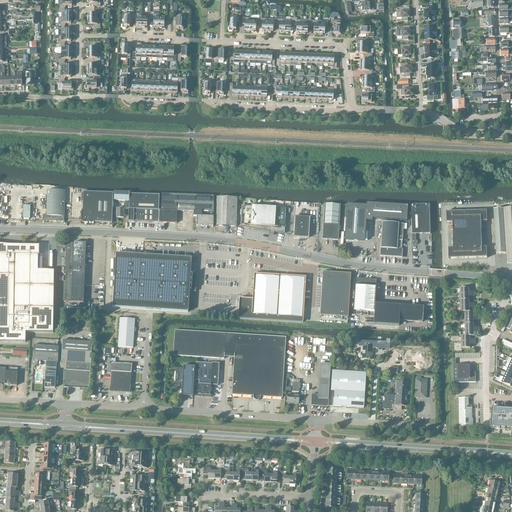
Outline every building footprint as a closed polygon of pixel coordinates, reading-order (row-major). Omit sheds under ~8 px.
[(73,3),(73,0),(58,0),(58,9),(65,9),(65,6),(72,6),(72,3),(73,3)] [(469,0),(470,8),(483,8),(483,5),(487,5),(487,8),(493,8),(493,5),(493,3),(493,0),(469,0)] [(371,10),(374,10),(373,6),(371,6),(370,2),(362,3),(362,11),(371,10)] [(432,17),(435,17),(435,10),(434,10),(434,6),(427,6),(427,10),(425,10),(425,12),(424,12),(424,15),(425,15),(425,21),(432,21),(432,17)] [(396,12),(396,18),(402,18),(402,22),(408,21),(408,18),(409,18),(409,12),(408,12),(408,8),(400,8),(400,12),(396,12)] [(65,9),(58,9),(58,12),(61,12),(61,18),(71,18),(72,18),(72,15),(71,14),(71,12),(65,12),(65,9)] [(100,11),(94,11),(94,14),(88,14),(88,16),(86,16),(87,19),(100,20),(100,11)] [(150,12),(150,14),(150,21),(153,21),(153,27),(154,27),(155,29),(158,28),(159,18),(159,15),(154,14),(154,12),(150,12)] [(178,30),(183,30),(183,26),(182,26),(183,15),(177,15),(177,13),(173,12),(173,21),(176,21),(176,28),(178,28),(178,30)] [(130,20),(133,20),(133,14),(124,13),(123,24),(122,24),(122,28),(127,28),(127,27),(129,27),(130,20)] [(141,27),(142,14),(133,14),(133,20),(136,20),(136,26),(137,26),(138,28),(141,27)] [(150,14),(147,14),(142,14),(141,27),(142,27),(145,28),(145,27),(147,27),(147,20),(150,21),(150,14)] [(164,18),(159,18),(158,28),(159,28),(162,29),(162,27),(164,27),(164,21),(167,21),(168,15),(164,15),(164,18)] [(230,16),(230,27),(229,27),(228,31),(233,31),(233,30),(236,30),(236,23),(239,23),(239,16),(230,16)] [(284,33),(285,20),(285,17),(276,17),(276,19),(276,26),(279,26),(279,32),(281,32),(281,34),(284,33)] [(61,18),(58,18),(58,27),(65,27),(65,24),(71,24),(71,22),(72,22),(71,19),(71,18),(61,18)] [(249,31),(250,32),(250,18),(242,18),(242,24),(245,24),(244,31),(246,31),(246,32),(249,31)] [(256,25),(259,25),(259,19),(256,19),(251,19),(251,18),(250,18),(250,32),(253,32),(254,31),(255,31),(256,25)] [(290,26),(293,26),(294,18),(290,18),(290,20),(285,20),(284,33),(285,33),(288,34),(288,32),(290,32),(290,26)] [(301,34),(302,34),(302,20),(297,20),(297,18),(294,18),(293,26),(296,27),(296,33),(298,33),(298,34),(301,34)] [(334,21),(334,19),(331,18),(331,19),(330,27),(333,27),(333,34),(336,34),(340,34),(341,30),(340,30),(340,21),(334,21)] [(494,27),(494,18),(485,18),(485,20),(483,20),(483,25),(488,25),(488,27),(494,27)] [(100,20),(87,19),(87,20),(86,23),(88,23),(88,25),(94,25),(94,28),(100,28),(100,20)] [(267,32),(268,19),(259,19),(259,25),(262,25),(262,31),(263,31),(264,33),(267,32)] [(273,26),(276,26),(276,19),(268,19),(267,32),(268,32),(271,33),(271,32),(273,32),(273,26)] [(308,27),(311,27),(311,19),(308,19),(308,21),(302,20),(302,34),(305,35),(306,33),(307,33),(308,27)] [(318,34),(319,34),(319,21),(311,21),(311,19),(311,27),(314,27),(313,34),(315,34),(315,35),(318,34)] [(453,19),(453,28),(461,28),(461,19),(453,19)] [(319,21),(319,34),(322,35),(323,34),(324,34),(325,28),(328,28),(328,22),(319,21)] [(360,31),(360,34),(367,34),(367,37),(374,37),(374,28),(365,28),(365,27),(361,26),(360,31)] [(58,27),(58,36),(71,36),(71,35),(72,32),(71,32),(71,30),(65,30),(65,27),(58,27)] [(397,32),(396,32),(396,36),(397,36),(397,37),(402,37),(402,40),(408,40),(408,37),(409,36),(409,30),(408,30),(408,27),(402,27),(396,27),(397,31),(397,32)] [(424,35),(425,35),(425,40),(433,40),(433,37),(436,37),(436,31),(433,31),(432,28),(424,28),(425,32),(424,32),(424,33),(424,35)] [(489,36),(489,37),(494,37),(494,28),(486,29),(486,31),(487,31),(487,36),(489,36)] [(453,30),(453,40),(459,39),(459,40),(464,40),(463,30),(453,30)] [(58,36),(58,45),(65,45),(65,42),(71,42),(71,40),(72,39),(71,36),(58,36)] [(357,48),(370,49),(371,40),(364,40),(364,43),(358,43),(358,44),(356,45),(357,48)] [(120,44),(120,48),(121,48),(121,55),(121,59),(127,59),(128,59),(130,59),(130,53),(128,53),(127,53),(128,46),(125,46),(125,44),(120,44)] [(58,45),(56,45),(56,48),(58,48),(58,54),(61,54),(71,54),(71,53),(72,50),(71,50),(71,48),(65,48),(65,45),(58,45)] [(87,53),(100,53),(100,45),(94,45),(94,48),(88,48),(88,49),(86,50),(87,53)] [(141,58),(141,46),(138,46),(138,45),(136,46),(135,52),(132,52),(132,60),(135,61),(136,58),(141,58)] [(409,55),(410,55),(410,49),(409,49),(408,45),(400,46),(401,49),(397,50),(397,56),(403,55),(403,59),(409,59),(409,55)] [(480,52),(480,58),(488,57),(488,52),(495,52),(495,46),(485,47),(486,52),(480,52)] [(170,47),(168,47),(168,59),(173,59),(173,62),(176,62),(177,51),(174,51),(174,48),(171,48),(170,47)] [(177,61),(181,62),(181,58),(187,58),(187,51),(188,51),(188,47),(184,47),(184,48),(181,48),(181,55),(178,55),(177,61)] [(433,56),(434,56),(434,50),(433,50),(432,47),(424,47),(425,59),(433,59),(433,56)] [(209,50),(209,49),(205,48),(204,53),(205,53),(205,64),(214,64),(215,58),(212,58),(212,51),(209,50)] [(364,57),(367,57),(372,58),(372,54),(370,54),(370,49),(357,48),(357,49),(356,52),(358,52),(357,54),(364,54),(364,57)] [(215,58),(214,64),(218,64),(218,61),(224,61),(224,54),(225,54),(225,49),(221,49),(221,51),(218,51),(218,58),(215,58)] [(239,63),(240,51),(239,52),(236,52),(236,51),(234,51),(234,52),(234,58),(231,58),(230,66),(234,66),(234,63),(239,63)] [(462,51),(452,52),(452,60),(463,59),(462,51)] [(269,53),(269,52),(266,53),(266,62),(271,62),(271,66),(275,66),(275,60),(272,59),(272,53),(269,53)] [(94,62),(100,62),(100,53),(87,53),(87,54),(86,57),(88,57),(88,59),(94,59),(94,62)] [(279,65),(285,66),(285,53),(285,54),(282,54),(282,53),(280,53),(280,54),(279,60),(276,59),(276,66),(279,66),(279,65)] [(56,63),(58,63),(64,63),(64,60),(71,60),(71,58),(72,57),(71,54),(61,54),(61,59),(56,59),(56,63)] [(328,55),(328,65),(328,64),(328,67),(333,68),(337,68),(337,62),(334,62),(334,56),(331,56),(331,55),(328,55)] [(359,65),(359,66),(372,66),(373,61),(375,61),(375,58),(372,58),(367,57),(366,60),(360,60),(360,62),(359,62),(359,65)] [(87,70),(87,71),(97,71),(97,65),(100,65),(100,62),(94,62),(94,65),(88,65),(88,67),(86,67),(87,70)] [(61,66),(61,72),(71,72),(71,71),(72,68),(71,68),(71,66),(64,66),(64,63),(58,63),(58,66),(61,66)] [(399,68),(400,74),(404,74),(404,77),(410,77),(410,74),(411,74),(410,67),(407,68),(407,64),(400,64),(401,68),(399,68)] [(426,69),(426,76),(427,76),(427,79),(435,79),(434,65),(426,65),(427,69),(426,69)] [(366,75),(369,75),(372,75),(372,66),(359,66),(358,69),(360,70),(360,71),(366,72),(366,75)] [(26,72),(27,85),(34,85),(34,71),(26,72)] [(94,76),(94,79),(100,79),(100,76),(97,76),(97,71),(87,71),(86,74),(88,74),(88,76),(94,76)] [(71,72),(61,72),(58,72),(58,81),(64,81),(64,77),(71,78),(71,76),(72,75),(71,72)] [(361,83),(372,83),(372,78),(375,78),(375,75),(372,75),(369,75),(369,78),(362,78),(362,79),(361,80),(361,83)] [(511,75),(501,76),(501,81),(503,81),(503,83),(504,83),(509,83),(510,83),(510,82),(511,82),(511,75)] [(130,76),(128,76),(121,76),(120,87),(119,87),(119,91),(124,91),(124,89),(126,90),(127,82),(130,83),(130,76)] [(178,78),(178,82),(178,84),(181,84),(180,91),(183,92),(183,93),(188,94),(188,89),(187,89),(187,78),(178,78)] [(100,79),(94,79),(94,82),(87,82),(87,85),(85,85),(85,90),(89,90),(89,89),(100,89),(100,79)] [(204,80),(204,90),(203,90),(203,95),(207,95),(207,93),(210,93),(210,86),(213,86),(214,80),(204,80)] [(214,80),(213,86),(216,86),(216,93),(219,94),(219,95),(223,96),(224,91),(223,91),(223,84),(217,84),(217,80),(214,80)] [(64,81),(58,81),(58,84),(62,84),(62,90),(69,90),(69,91),(73,91),(73,86),(71,86),(71,84),(64,84),(64,81)] [(237,97),(238,97),(238,87),(233,87),(233,84),(229,83),(229,90),(232,90),(232,96),(233,96),(234,97),(236,97),(237,97)] [(281,99),(282,89),(282,86),(276,86),(277,83),(273,83),(273,92),(276,92),(276,98),(277,98),(278,99),(280,98),(281,98),(281,99)] [(372,83),(361,83),(361,84),(361,87),(362,87),(362,89),(368,89),(368,92),(374,92),(375,84),(372,83)] [(427,96),(427,101),(434,100),(433,96),(437,96),(436,84),(428,84),(429,89),(428,89),(428,92),(429,92),(429,96),(427,96)] [(266,97),(267,91),(270,92),(270,85),(267,85),(267,86),(261,85),(261,88),(261,98),(263,98),(264,99),(266,98),(266,97)] [(327,91),(327,101),(328,101),(328,100),(329,101),(330,101),(332,101),(332,100),(333,100),(333,94),(336,94),(337,86),(333,86),(333,88),(327,88),(327,91)] [(402,86),(397,87),(397,90),(400,90),(401,96),(405,96),(405,99),(411,99),(411,96),(412,95),(412,89),(408,89),(408,86),(402,86)] [(369,97),(362,96),(361,99),(361,104),(365,104),(366,103),(375,103),(375,98),(378,98),(379,94),(369,94),(369,97)] [(470,105),(465,105),(465,109),(458,109),(458,113),(471,113),(470,105)] [(43,221),(64,221),(65,190),(47,190),(46,215),(44,215),(43,221)] [(81,221),(81,222),(82,223),(83,223),(84,224),(94,224),(94,223),(112,224),(113,194),(83,193),(82,211),(81,211),(81,221)] [(129,194),(114,193),(114,201),(125,202),(129,202),(129,194)] [(168,195),(161,194),(160,210),(159,210),(158,222),(167,223),(168,195)] [(129,210),(128,221),(141,222),(153,222),(158,222),(159,210),(159,196),(129,195),(129,210)] [(168,195),(167,223),(177,223),(177,211),(178,195),(168,195)] [(178,195),(177,211),(194,212),(194,217),(197,217),(203,217),(210,217),(210,212),(214,212),(214,196),(178,195)] [(216,226),(226,227),(227,198),(217,197),(216,226)] [(227,198),(226,227),(236,227),(237,198),(227,198)] [(325,204),(323,239),(338,240),(340,205),(325,204)] [(347,205),(344,240),(364,241),(366,221),(372,222),(372,219),(406,221),(407,207),(366,204),(366,206),(347,205)] [(428,205),(411,206),(412,245),(416,245),(417,244),(417,242),(416,241),(415,234),(429,234),(428,205)] [(286,209),(242,206),(240,227),(270,232),(269,234),(274,235),(274,232),(284,234),(286,209)] [(511,208),(494,210),(497,254),(506,254),(507,264),(511,263),(511,208)] [(477,212),(477,222),(481,222),(487,222),(487,211),(486,211),(477,212)] [(197,217),(196,227),(202,227),(202,228),(208,228),(208,227),(213,228),(213,218),(214,213),(214,212),(210,212),(210,217),(203,217),(197,217)] [(447,223),(453,223),(457,223),(457,212),(447,212),(446,212),(447,223)] [(466,212),(457,212),(457,223),(467,222),(467,212),(466,212)] [(467,212),(467,222),(477,222),(477,212),(467,212)] [(294,237),(309,238),(310,218),(295,217),(294,237)] [(379,256),(401,257),(401,249),(403,224),(382,222),(380,248),(379,256)] [(453,223),(453,231),(467,231),(467,222),(457,223),(453,223)] [(467,222),(467,231),(481,230),(481,222),(477,222),(467,222)] [(467,231),(467,239),(482,239),(481,230),(467,231)] [(453,231),(453,240),(467,239),(467,231),(453,231)] [(453,248),(458,248),(468,248),(467,239),(453,240),(453,248)] [(482,239),(467,239),(468,248),(477,247),(482,247),(482,239)] [(74,243),(70,243),(66,243),(65,272),(66,272),(65,302),(72,302),(84,303),(86,243),(74,243)] [(0,342),(25,342),(26,332),(53,333),(54,271),(38,270),(38,255),(39,255),(39,246),(33,246),(33,247),(30,247),(30,246),(13,246),(10,246),(0,245),(0,342)] [(477,247),(468,248),(468,258),(478,258),(477,247)] [(482,247),(477,247),(478,258),(487,258),(487,247),(482,247)] [(458,248),(453,248),(448,248),(449,259),(459,259),(458,248)] [(468,248),(458,248),(459,259),(468,258),(468,248)] [(191,258),(116,253),(113,308),(188,312),(189,291),(195,291),(196,275),(190,274),(191,258)] [(351,274),(323,272),(320,316),(348,318),(351,274)] [(239,298),(238,318),(303,323),(303,318),(306,277),(254,274),(252,299),(239,298)] [(376,287),(376,280),(356,279),(355,286),(356,286),(354,310),(374,311),(375,301),(376,287)] [(399,326),(399,321),(422,322),(423,307),(378,304),(379,303),(378,303),(378,304),(375,302),(376,301),(375,301),(374,311),(373,324),(399,326)] [(120,318),(118,347),(133,348),(134,332),(135,332),(135,328),(134,328),(135,319),(128,319),(120,318)] [(253,396),(253,399),(255,401),(258,401),(260,399),(261,396),(282,398),(282,394),(286,337),(175,330),(173,356),(224,359),(224,356),(224,354),(234,355),(232,383),(232,395),(253,396)] [(501,344),(511,348),(511,343),(503,339),(501,344)] [(89,389),(91,365),(92,342),(63,340),(61,360),(66,360),(64,387),(89,389)] [(362,359),(368,360),(371,360),(371,354),(372,353),(372,348),(377,348),(377,342),(359,341),(359,347),(362,347),(362,352),(360,352),(360,356),(362,356),(362,359)] [(33,360),(46,361),(44,388),(55,388),(57,362),(58,362),(59,347),(34,345),(33,360)] [(427,352),(407,351),(405,371),(425,372),(427,352)] [(196,363),(195,380),(199,381),(198,390),(195,390),(195,396),(202,397),(211,397),(211,392),(210,392),(211,392),(211,391),(211,390),(211,389),(210,389),(211,385),(218,386),(219,363),(212,363),(212,364),(196,363)] [(110,392),(130,393),(132,365),(111,364),(110,392)] [(328,400),(330,364),(320,364),(318,396),(313,395),(312,405),(327,406),(328,400)] [(464,364),(454,364),(454,383),(476,382),(476,373),(473,371),(470,371),(470,368),(467,365),(464,365),(464,364)] [(175,382),(175,386),(174,386),(174,387),(174,388),(175,389),(175,390),(182,390),(182,396),(191,396),(191,397),(192,397),(194,367),(184,366),(183,368),(175,368),(174,381),(175,382)] [(4,385),(17,386),(18,368),(6,367),(6,368),(0,367),(0,383),(4,384),(4,385)] [(332,371),(332,374),(331,391),(334,391),(333,406),(363,408),(366,373),(332,371)] [(415,398),(418,398),(418,397),(426,398),(427,381),(421,380),(421,378),(416,377),(415,398)] [(511,387),(511,383),(511,381),(504,377),(501,382),(511,387)] [(384,409),(391,410),(391,408),(396,408),(396,405),(401,406),(403,406),(404,406),(406,406),(406,403),(407,403),(408,402),(408,399),(407,398),(406,398),(406,396),(407,396),(408,395),(408,392),(407,391),(407,384),(405,384),(405,383),(403,383),(403,384),(397,383),(396,395),(394,395),(385,394),(384,409)] [(287,403),(298,404),(299,396),(287,395),(287,403)] [(459,399),(460,426),(472,426),(472,408),(471,408),(471,407),(469,406),(469,398),(459,399)] [(493,407),(492,429),(511,430),(511,409),(511,408),(510,408),(508,408),(507,408),(507,409),(502,409),(502,408),(493,407)] [(2,449),(5,449),(15,449),(15,442),(3,441),(2,449)] [(42,444),(41,449),(44,449),(44,453),(52,453),(52,445),(42,444)] [(74,453),(74,456),(85,457),(84,456),(84,451),(78,451),(78,448),(72,447),(71,453),(74,453)] [(100,454),(100,458),(106,458),(106,450),(98,450),(98,454),(100,454)] [(106,450),(106,458),(114,459),(114,458),(115,459),(115,455),(114,455),(114,451),(106,450)] [(140,453),(136,452),(136,450),(133,450),(133,452),(132,452),(132,460),(140,460),(140,453)] [(148,453),(140,453),(140,460),(148,461),(148,453)] [(85,457),(74,456),(73,459),(71,459),(71,464),(77,465),(77,461),(84,462),(84,461),(84,457),(85,457)] [(97,465),(105,466),(106,458),(100,458),(100,462),(98,462),(97,465)] [(106,458),(105,466),(113,466),(114,459),(106,458)] [(193,459),(176,458),(176,464),(183,464),(183,469),(190,469),(190,463),(193,463),(193,459)] [(140,460),(132,460),(131,470),(134,471),(134,468),(139,468),(140,460)] [(148,461),(140,460),(139,468),(147,468),(148,461)] [(40,467),(40,472),(46,472),(51,473),(51,466),(53,467),(54,464),(53,464),(51,464),(44,463),(43,467),(40,467)] [(73,473),(73,479),(83,479),(83,475),(79,474),(79,471),(77,471),(77,468),(70,467),(70,473),(73,473)] [(204,467),(203,474),(208,475),(208,479),(214,480),(214,472),(211,471),(211,468),(204,467)] [(214,472),(214,480),(220,480),(220,479),(223,479),(224,468),(218,468),(218,472),(214,472)] [(224,468),(223,479),(227,479),(226,481),(233,481),(233,474),(233,471),(230,471),(230,469),(224,468)] [(271,475),(270,483),(271,484),(274,485),(274,483),(277,484),(277,483),(280,483),(280,479),(280,472),(281,469),(277,468),(277,472),(274,472),(274,473),(271,473),(271,475)] [(185,475),(185,479),(191,480),(192,474),(195,474),(195,470),(190,469),(183,469),(178,469),(178,474),(185,475)] [(233,474),(233,481),(239,482),(239,480),(242,480),(243,469),(237,469),(237,474),(233,474)] [(243,469),(242,480),(245,480),(245,481),(251,481),(252,473),(252,470),(249,470),(249,469),(243,469)] [(252,473),(251,481),(258,482),(258,481),(261,481),(261,470),(256,470),(252,469),(252,470),(252,473)] [(261,470),(261,481),(264,481),(264,483),(270,483),(271,475),(271,473),(267,473),(267,470),(261,470)] [(35,475),(35,480),(43,481),(46,481),(46,478),(46,472),(40,472),(39,472),(38,475),(35,475)] [(280,472),(280,479),(283,479),(282,485),(289,485),(289,477),(286,477),(286,472),(280,472)] [(289,477),(289,485),(295,485),(296,481),(299,481),(299,474),(293,474),(293,477),(289,477)] [(139,476),(131,476),(131,479),(133,480),(133,484),(138,484),(139,476)] [(69,485),(69,490),(76,490),(76,487),(78,488),(78,484),(82,484),(83,479),(73,479),(72,485),(69,485)] [(191,480),(185,479),(177,479),(177,485),(185,485),(184,490),(191,490),(191,484),(194,484),(195,480),(191,480)] [(495,487),(499,488),(499,487),(500,483),(496,482),(496,480),(495,479),(493,479),(492,480),(492,481),(491,481),(490,485),(489,485),(488,489),(489,489),(494,490),(495,487)] [(144,484),(138,484),(138,492),(146,492),(146,484),(144,484)] [(489,489),(488,493),(498,496),(499,491),(500,491),(501,488),(499,487),(499,488),(495,487),(494,490),(489,489)] [(72,496),(71,502),(81,502),(81,497),(77,497),(77,494),(76,493),(76,490),(69,490),(69,495),(72,496)] [(31,494),(31,499),(41,500),(42,491),(34,491),(34,494),(31,494)] [(492,499),(496,500),(498,496),(488,493),(487,498),(486,498),(485,501),(486,502),(486,501),(491,503),(492,499)] [(183,503),(183,508),(189,508),(189,502),(193,502),(193,498),(176,497),(175,503),(183,503)] [(498,500),(496,500),(492,499),(491,503),(486,501),(486,502),(485,506),(495,508),(496,504),(497,504),(498,500)] [(135,503),(135,507),(141,508),(141,500),(133,500),(133,503),(135,503)] [(141,500),(141,508),(146,508),(147,504),(149,504),(149,501),(141,500)] [(81,502),(71,502),(71,508),(68,507),(67,511),(74,511),(75,510),(76,510),(77,507),(81,507),(81,502)] [(365,511),(372,511),(373,504),(366,503),(365,511)]
